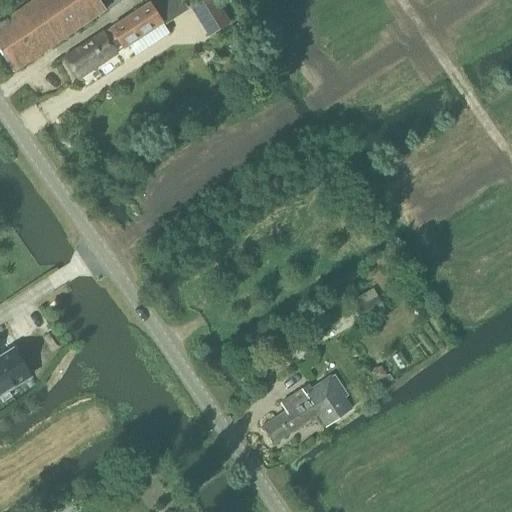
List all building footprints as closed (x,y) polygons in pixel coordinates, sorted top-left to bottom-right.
[(96,0),(36,0),(0,24),(0,55),(12,74),(104,13),(96,0)] [(214,0),(204,0),(190,9),(208,37),(230,24),(214,0)] [(147,5),(63,61),(76,80),(159,24),(147,5)] [(354,310),(360,321),(379,310),(372,298),(354,310)] [(318,312),(324,322),(332,318),(326,307),(318,312)] [(0,394),(30,376),(14,350),(0,358),(0,394)] [(286,412),(263,428),(274,445),(318,416),(327,428),(348,414),(327,381),(312,391),(309,386),(281,405),(286,412)]
